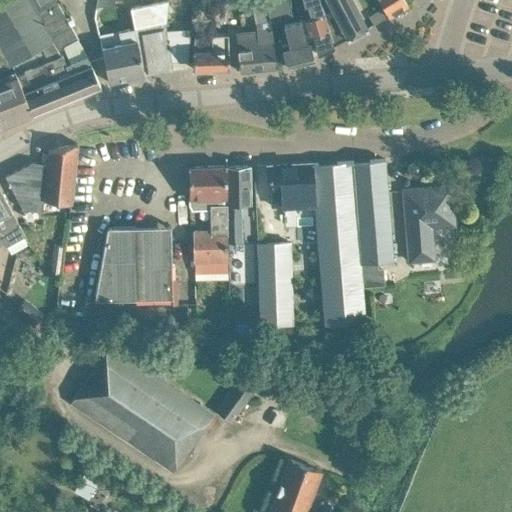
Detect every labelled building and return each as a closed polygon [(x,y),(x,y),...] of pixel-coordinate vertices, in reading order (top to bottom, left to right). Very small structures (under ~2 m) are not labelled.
[(32,113),(68,98),(100,84),(88,54),(65,63),(61,54),(60,55),(58,51),(78,39),(54,0),(0,0),(0,70),(10,65),(16,74),(16,75),(32,113)] [(270,21),(265,0),(257,0),(258,7),(254,8),(257,35),(236,38),(240,71),(276,67),(273,48),(270,21)] [(265,0),(270,21),(292,17),(288,0),(265,0)] [(333,45),(325,16),(319,0),(302,0),(305,7),(307,6),(311,18),(304,20),(314,42),(318,54),(333,46),(333,45)] [(319,0),(325,16),(333,45),(367,29),(358,11),(352,0),(319,0)] [(378,0),(389,16),(407,4),(404,0),(378,0)] [(310,43),(314,42),(304,20),(284,24),(288,41),(281,43),(286,66),(314,60),(310,43)] [(121,43),(101,47),(104,62),(108,81),(108,82),(144,74),(173,70),(171,61),(187,60),(186,29),(166,29),(165,21),(145,25),(134,28),(118,31),(121,43)] [(228,33),(210,33),(193,34),(193,49),(193,69),(229,68),(228,33)] [(0,117),(3,125),(32,113),(16,75),(0,81),(0,117)] [(33,161),(5,175),(8,182),(7,183),(8,185),(10,185),(22,209),(43,211),(44,199),(51,200),(49,209),(70,211),(71,202),(77,143),(74,143),(48,151),(47,163),(33,161)] [(385,158),(353,161),(360,263),(377,262),(392,260),(388,209),(385,158)] [(353,161),(313,164),(317,209),(320,247),(323,303),(324,324),(365,321),(363,300),(362,286),(360,263),(353,161)] [(313,164),(267,167),(268,187),(269,192),(271,192),(272,198),(275,202),(282,201),(283,206),(310,204),(311,209),(317,209),(313,164)] [(225,165),(187,166),(188,199),(189,204),(192,209),(210,208),(210,229),(197,230),(197,229),(194,229),(195,232),(195,257),(195,259),(228,259),(227,242),(225,165)] [(225,165),(227,242),(241,242),(240,202),(250,202),(249,165),(225,165)] [(450,186),(403,189),(406,228),(407,228),(410,261),(433,259),(430,226),(454,224),(450,186)] [(0,238),(7,245),(25,235),(17,219),(13,212),(4,196),(0,188),(0,238)] [(172,278),(171,245),(171,225),(108,227),(95,300),(117,299),(172,298),(173,304),(178,304),(177,278),(172,278)] [(259,324),(292,324),(290,243),(257,244),(259,324)] [(377,262),(360,263),(362,286),(385,285),(384,268),(378,268),(377,262)] [(110,344),(71,402),(174,472),(213,414),(110,344)] [(248,366),(228,394),(217,410),(232,421),(263,377),(248,366)] [(10,374),(16,382),(20,378),(14,370),(10,374)] [(305,511),(321,471),(289,459),(268,511),(305,511)] [(71,507),(83,511),(88,511),(98,487),(82,481),(71,507)]
